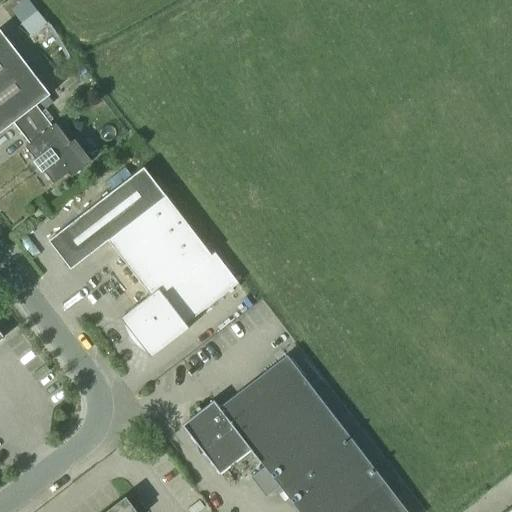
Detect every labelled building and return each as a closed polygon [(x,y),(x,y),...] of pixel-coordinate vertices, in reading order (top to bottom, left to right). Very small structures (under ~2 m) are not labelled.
[(29,144),(51,127),(35,106),(49,95),(0,31),(0,132),(13,123),(29,144)] [(54,124),(51,127),(29,144),(24,147),(34,160),(32,162),(41,173),(43,171),(53,184),(67,173),(70,177),(106,150),(105,149),(90,161),(73,140),(69,143),(54,124)] [(213,252),(210,255),(165,196),(164,196),(143,168),(47,241),(69,270),(107,241),(149,295),(119,318),(122,322),(129,337),(134,344),(147,354),(150,358),(188,329),(185,324),(237,284),(213,252)] [(31,213),(36,220),(42,215),(37,209),(31,213)] [(279,487),(298,511),(406,511),(286,356),(218,408),(213,401),(189,419),(187,433),(223,479),(223,478),(220,473),(250,450),(260,463),(260,462),(264,467),(250,478),(265,498),(279,487)] [(284,502),(287,499),(282,492),(279,495),(284,502)] [(131,511),(124,502),(111,511),(131,511)]
